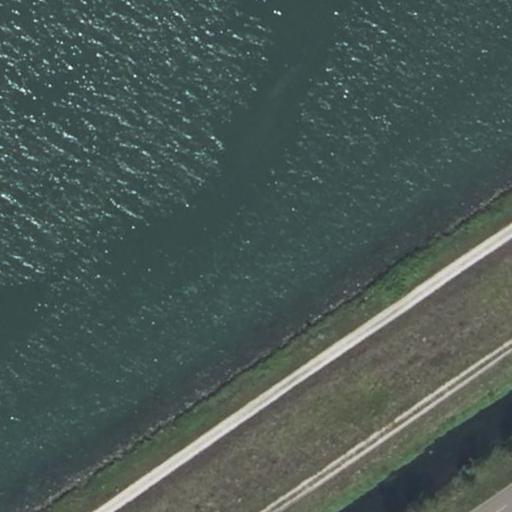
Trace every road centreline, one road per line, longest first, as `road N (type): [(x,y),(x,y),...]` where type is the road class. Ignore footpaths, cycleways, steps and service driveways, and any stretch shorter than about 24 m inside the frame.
road 1 (track): [(511,234),(100,511)]
road 2 (track): [(511,357),(289,511)]
